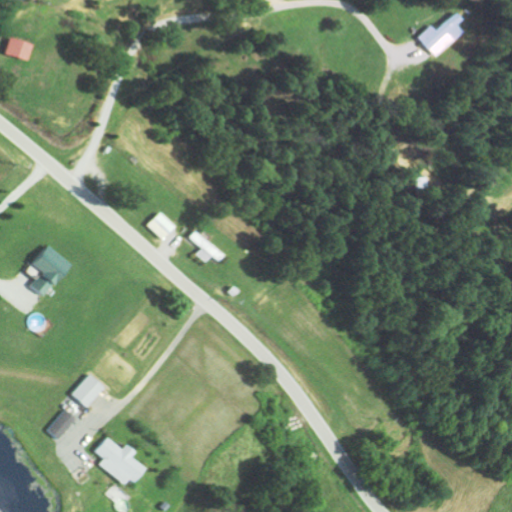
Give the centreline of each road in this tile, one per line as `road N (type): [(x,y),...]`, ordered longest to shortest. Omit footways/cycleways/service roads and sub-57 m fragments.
road 1 (secondary): [(383,511),(260,353),(0,122)]
road 2 (residential): [(21,139),(47,88),(78,73),(119,92),(151,129)]
